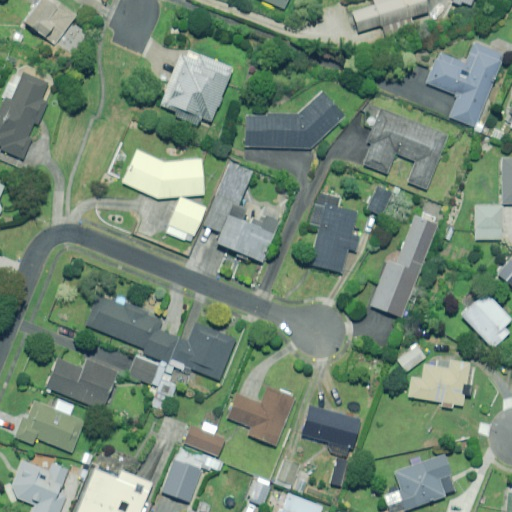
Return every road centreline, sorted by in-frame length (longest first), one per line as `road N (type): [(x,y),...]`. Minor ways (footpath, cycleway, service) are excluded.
road 1 (residential): [(255,305),(65,233),(44,244),(0,346)]
road 2 (residential): [(309,173),(255,305)]
